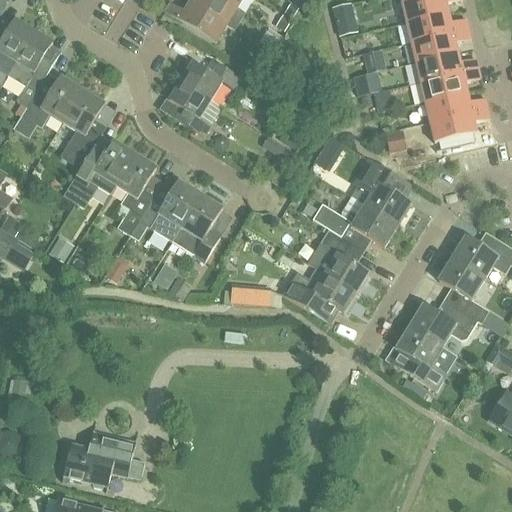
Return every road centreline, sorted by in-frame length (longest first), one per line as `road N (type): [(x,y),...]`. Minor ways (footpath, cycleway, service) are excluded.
road 1 (residential): [(355,360),(441,211),(462,188),(511,176)]
road 2 (residential): [(255,196),(155,140),(101,52)]
